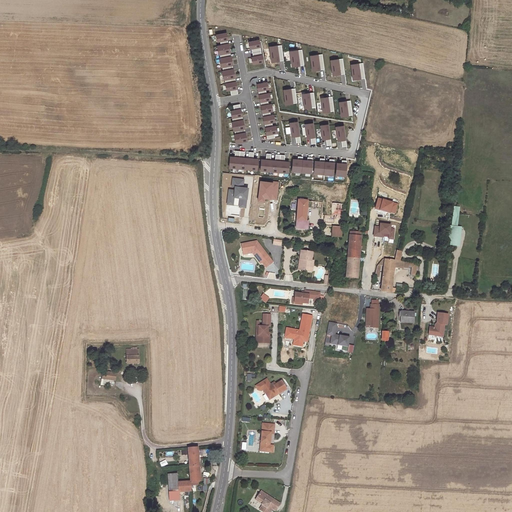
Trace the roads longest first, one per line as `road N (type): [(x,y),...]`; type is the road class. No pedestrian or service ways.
road 1 (residential): [(258,144),(350,153),(363,90),(271,71),(245,76)]
road 2 (track): [(0,149),(214,159)]
road 3 (residential): [(227,281),(435,296)]
road 4 (tertiary): [(212,102),(213,209),(227,281)]
road 5 (residential): [(306,367),(285,475),(224,472)]
road 6 (tertiary): [(227,281),(227,441)]
road 7 (residential): [(141,398),(143,437),(152,447),(227,441)]
